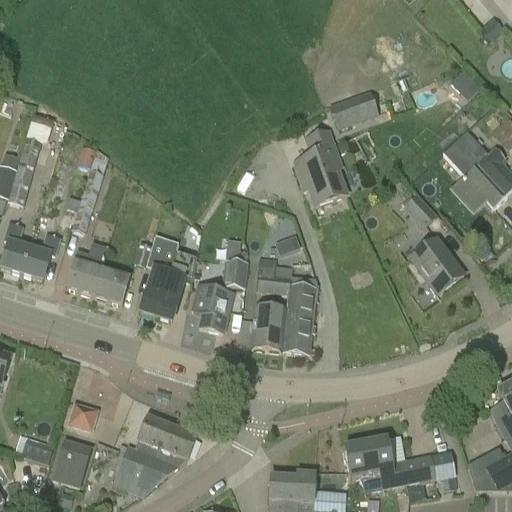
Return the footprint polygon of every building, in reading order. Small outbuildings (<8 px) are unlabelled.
[(480,36),(487,45),(500,34),(493,25),(480,36)] [(496,55),(511,54),(511,35),(496,36),(496,55)] [(460,74),(449,87),(467,104),(479,91),(460,74)] [(336,137),(378,122),(369,97),(327,112),(336,137)] [(489,136),(511,160),(511,127),(506,121),(489,136)] [(45,144),(57,149),(64,130),(52,126),(45,144)] [(303,144),(309,163),(293,169),(304,197),(308,196),(314,213),(347,201),(337,175),(341,173),(334,154),(328,135),(303,144)] [(511,196),(511,179),(502,168),(505,166),(494,154),(487,159),(466,137),(442,159),(464,182),(463,182),(493,214),(511,196)] [(22,213),(39,152),(24,148),(6,209),(22,213)] [(76,172),(89,176),(95,156),(82,152),(76,172)] [(66,214),(76,217),(70,237),(84,242),(108,163),(95,155),(95,156),(89,176),(80,206),(69,202),(66,214)] [(0,202),(7,205),(15,176),(0,171),(0,202)] [(438,222),(417,200),(402,214),(416,229),(414,231),(420,238),(438,222)] [(3,246),(8,248),(0,273),(21,280),(29,253),(18,250),(23,233),(8,229),(3,246)] [(40,256),(29,253),(21,280),(42,287),(50,261),(54,262),(60,245),(45,240),(40,256)] [(153,275),(140,318),(157,323),(171,270),(175,257),(178,247),(155,240),(145,273),(153,275)] [(274,246),(277,259),(299,255),(296,241),(274,246)] [(464,280),(437,244),(409,265),(436,301),(464,280)] [(76,256),(73,267),(65,294),(94,303),(102,276),(100,275),(107,254),(91,248),(87,260),(76,256)] [(144,272),(150,252),(139,249),(133,269),(144,272)] [(171,270),(157,323),(171,327),(184,286),(190,288),(197,264),(175,257),(171,270)] [(244,294),(247,269),(224,267),(222,292),(244,294)] [(287,301),(285,316),(255,313),(251,355),(282,358),(289,282),(290,273),(258,270),(255,297),(287,301)] [(102,276),(94,303),(122,311),(130,284),(102,276)] [(317,286),(289,282),(282,358),(308,361),(312,319),(314,319),(316,294),(317,286)] [(233,300),(208,294),(196,291),(189,318),(201,321),(198,333),(223,339),(233,300)] [(0,358),(0,397),(2,393),(11,362),(0,358)] [(511,459),(504,464),(497,454),(467,470),(475,498),(511,498),(511,388),(497,396),(503,408),(488,416),(511,459)] [(91,437),(96,418),(75,411),(69,431),(91,437)] [(147,422),(138,447),(134,455),(127,452),(112,491),(143,503),(178,475),(177,474),(187,467),(196,442),(147,422)] [(21,462),(47,471),(53,452),(27,443),(21,462)] [(434,486),(434,484),(430,462),(430,461),(391,468),(387,444),(360,449),(357,446),(348,448),(346,452),(343,453),(350,485),(360,483),(363,499),(418,489),(419,491),(429,489),(428,487),(434,486)] [(63,447),(56,469),(51,487),(79,495),(84,478),(91,456),(81,453),(83,449),(77,447),(76,451),(63,447)] [(270,482),(269,507),(268,511),(297,511),(298,508),(313,509),(314,479),(297,478),(297,483),(270,482)]
